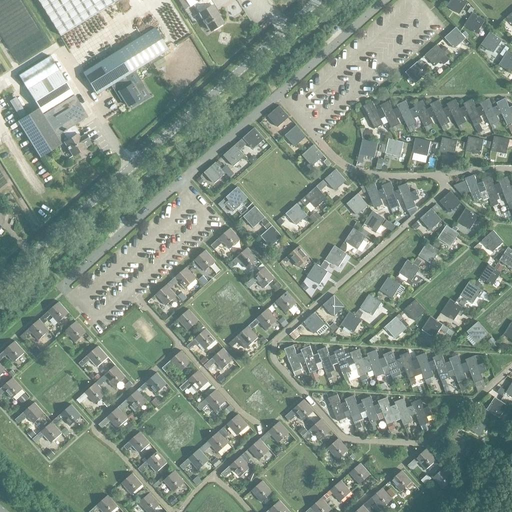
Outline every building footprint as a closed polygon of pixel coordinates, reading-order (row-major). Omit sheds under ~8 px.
[(37,0),(60,36),(117,0),(37,0)] [(178,0),(185,10),(190,6),(194,4),(200,0),(178,0)] [(218,12),(210,0),(200,0),(194,4),(210,31),(223,23),(217,13),(218,12)] [(461,14),(469,2),(466,0),(451,0),(448,6),(461,14)] [(478,34),(486,21),(474,13),(465,26),(478,34)] [(457,48),(468,38),(458,27),(447,37),(457,48)] [(154,28),(138,38),(115,52),(83,72),(97,94),(111,85),(114,90),(117,88),(119,92),(116,93),(121,100),(123,98),(128,106),(141,98),(132,85),(138,81),(138,82),(140,81),(134,70),(168,49),(154,28)] [(495,53),(503,40),(491,32),(482,45),(495,53)] [(437,44),(425,55),(435,66),(441,61),(444,64),(449,59),(437,44)] [(511,73),(511,72),(511,54),(508,52),(500,65),(511,73)] [(43,115),(64,102),(63,100),(73,94),(49,56),(18,75),(39,108),(43,115)] [(418,62),(406,72),(416,83),(427,73),(418,62)] [(10,99),(19,114),(26,111),(17,95),(10,99)] [(43,115),(39,108),(17,121),(40,157),(64,142),(73,156),(86,148),(85,147),(91,143),(85,134),(79,138),(77,134),(79,133),(74,125),(87,116),(74,96),(64,102),(43,115)] [(473,98),(465,103),(466,105),(470,113),(476,125),(480,132),(485,129),(481,122),(484,121),(481,115),(487,112),(483,104),(477,107),(473,98)] [(489,98),(481,102),(483,104),(487,112),(493,124),(495,128),(500,125),(498,122),(501,120),(498,115),(501,113),(503,112),(499,104),(494,107),(489,98)] [(506,98),(498,102),(499,104),(503,112),(509,124),(511,122),(511,105),(511,107),(506,98)] [(440,99),(431,104),(432,106),(436,114),(444,130),(449,127),(447,124),(456,119),(453,113),(449,105),(444,108),(440,99)] [(448,103),(449,105),(453,113),(456,119),(462,129),(465,127),(463,123),(468,121),(465,116),(470,113),(466,105),(461,108),(456,99),(448,103)] [(398,105),(399,107),(403,115),(411,130),(415,128),(414,125),(418,122),(415,117),(420,115),(416,106),(411,109),(407,100),(398,105)] [(415,104),(416,106),(420,115),(428,130),(432,128),(430,124),(434,122),(431,117),(436,114),(432,106),(428,108),(423,100),(415,104)] [(382,119),(387,116),(383,107),(378,110),(374,101),(365,106),(376,128),(385,123),(382,119)] [(382,105),(383,107),(387,116),(395,131),(399,129),(397,125),(401,123),(399,118),(403,115),(399,107),(395,109),(390,101),(382,105)] [(279,128),(291,117),(281,106),(269,116),(279,128)] [(296,147),(308,136),(298,125),(286,135),(296,147)] [(244,138),(236,145),(241,150),(249,143),(254,149),(266,139),(256,128),(244,138)] [(507,154),(511,140),(495,136),(492,151),(507,154)] [(481,154),(484,140),(469,137),(467,151),(481,154)] [(428,156),(432,142),(416,138),(413,153),(428,156)] [(435,149),(440,150),(440,152),(455,155),(458,141),(443,138),(442,144),(436,142),(435,149)] [(358,156),(357,162),(362,163),(364,158),(365,158),(366,155),(367,156),(374,157),(378,143),(362,139),(359,154),(358,156)] [(380,152),(386,153),(401,157),(405,143),(389,139),(388,145),(382,143),(380,152)] [(236,145),(225,155),(235,166),(247,156),(241,150),(236,145)] [(313,166),(325,156),(315,145),(304,155),(313,166)] [(215,184),(227,173),(217,162),(205,172),(215,184)] [(336,191),(348,181),(337,169),(326,179),(336,191)] [(462,194),(471,191),(475,201),(482,198),(483,200),(490,197),(483,181),(479,183),(475,174),(466,178),(467,180),(453,185),(462,194)] [(482,179),(483,181),(490,197),(493,206),(498,204),(496,200),(500,198),(498,193),(503,191),(500,183),(495,185),(491,175),(482,179)] [(499,180),(500,183),(503,191),(508,203),(511,201),(511,185),(511,186),(508,176),(499,180)] [(320,189),(326,184),(323,180),(317,185),(320,189)] [(382,199),(387,197),(384,189),(380,190),(376,181),(366,185),(375,208),(384,204),(382,199)] [(383,186),(384,189),(387,197),(392,209),(401,205),(399,200),(404,198),(400,190),(396,191),(392,182),(383,186)] [(399,187),(400,190),(404,198),(408,209),(417,206),(415,200),(421,198),(418,190),(412,193),(409,183),(399,187)] [(227,197),(218,204),(222,208),(227,204),(234,211),(235,212),(243,204),(242,204),(249,198),(238,186),(227,197)] [(306,196),(298,203),(301,207),(304,205),(305,206),(312,213),(317,208),(328,199),(318,187),(306,196)] [(451,213),(462,203),(452,191),(440,201),(451,213)] [(357,216),(369,205),(358,194),(347,204),(357,216)] [(298,203),(287,213),(297,225),(309,215),(301,207),(298,203)] [(255,228),(262,221),(263,222),(261,223),(267,229),(271,225),(266,218),(256,206),(245,216),(255,228)] [(431,230),(442,220),(432,208),(421,218),(431,230)] [(465,208),(457,221),(470,229),(478,216),(465,208)] [(316,211),(309,217),(314,222),(321,216),(316,211)] [(377,232),(386,219),(374,211),(365,224),(377,232)] [(446,225),(437,238),(450,246),(459,233),(446,225)] [(272,248),(284,237),(273,226),(262,236),(272,248)] [(214,250),(224,241),(230,249),(241,239),(231,228),(211,246),(214,250)] [(354,229),(346,241),(359,249),(367,237),(354,229)] [(493,251),(504,242),(494,230),(483,240),(493,251)] [(428,243),(420,256),(432,264),(440,250),(428,243)] [(286,263),(292,258),(300,267),(311,257),(300,245),(284,260),(286,263)] [(339,267),(348,254),(335,246),(327,259),(339,267)] [(231,269),(240,260),(247,268),(259,258),(248,247),(228,265),(231,269)] [(511,267),(511,248),(509,247),(500,260),(511,267)] [(206,271),(217,261),(207,250),(196,260),(206,271)] [(325,269),(329,264),(324,260),(320,266),(325,269)] [(412,281),(421,268),(408,260),(400,273),(412,281)] [(497,262),(494,267),(500,271),(503,266),(497,262)] [(320,285),(329,271),(316,263),(308,277),(320,285)] [(493,286),(502,273),(489,264),(480,277),(493,286)] [(248,288),(258,280),(265,288),(276,278),(266,266),(245,285),(248,288)] [(187,267),(168,284),(171,288),(179,280),(186,288),(197,278),(187,267)] [(210,280),(204,273),(198,279),(204,285),(210,280)] [(389,277),(381,291),(393,299),(397,292),(401,294),(405,287),(389,277)] [(470,281),(462,294),(474,303),(478,296),(480,297),(485,291),(483,289),(470,281)] [(178,296),(171,288),(168,284),(157,294),(167,306),(178,296)] [(287,312),(298,302),(288,291),(277,301),(287,312)] [(374,315),(382,302),(370,294),(361,307),(374,315)] [(335,295),(323,305),(334,317),(346,306),(335,295)] [(416,321),(427,311),(416,299),(405,309),(416,321)] [(451,299),(442,312),(454,320),(458,315),(460,316),(463,312),(461,311),(463,307),(451,299)] [(40,319),(43,323),(47,320),(46,319),(51,314),(58,323),(70,313),(60,302),(43,317),(40,319)] [(189,330),(200,320),(190,309),(179,319),(189,330)] [(252,329),(260,321),(267,329),(278,320),(268,309),(249,326),(252,329)] [(354,333),(363,320),(350,312),(342,325),(354,333)] [(315,313),(305,322),(315,333),(317,332),(320,335),(328,328),(325,325),(325,324),(315,313)] [(408,328),(401,321),(404,318),(400,314),(386,326),(396,338),(408,328)] [(431,316),(423,329),(435,337),(441,329),(451,336),(455,332),(444,324),(440,322),(437,320),(431,316)] [(284,327),(288,323),(282,317),(278,321),(284,327)] [(43,323),(40,319),(20,336),(23,340),(32,332),(39,340),(50,331),(43,323)] [(76,342),(87,332),(77,321),(66,331),(76,342)] [(470,334),(466,337),(474,347),(478,343),(490,333),(479,321),(468,331),(470,334)] [(245,348),(247,346),(248,347),(259,337),(249,326),(229,344),(231,347),(239,341),(245,348)] [(187,346),(190,349),(196,344),(197,345),(199,343),(206,349),(217,339),(207,328),(187,346)] [(295,330),(289,334),(294,340),(299,335),(295,330)] [(0,354),(0,360),(7,354),(14,362),(25,352),(15,341),(0,354)] [(302,372),(301,369),(303,368),(301,363),(306,361),(303,353),(298,354),(294,345),(285,349),(296,375),(302,372)] [(82,367),(91,359),(98,367),(109,357),(99,346),(79,364),(82,367)] [(311,346),(301,350),(303,353),(306,361),(311,373),(314,371),(319,369),(325,367),(319,353),(314,355),(311,346)] [(318,351),(319,353),(325,367),(328,377),(332,375),(331,372),(336,370),(334,364),(339,362),(335,354),(331,356),(327,347),(318,351)] [(204,366),(207,369),(216,361),(223,369),(234,359),(225,348),(204,366)] [(344,348),(334,352),(335,354),(339,362),(344,375),(348,373),(352,372),(358,369),(355,364),(356,363),(352,355),(351,352),(346,354),(344,348)] [(360,349),(351,352),(352,355),(356,363),(355,364),(358,369),(360,376),(363,382),(368,380),(365,374),(369,372),(371,377),(376,375),(368,357),(364,358),(360,349)] [(165,372),(174,364),(180,371),(192,361),(182,350),(162,368),(165,372)] [(367,354),(368,357),(376,375),(376,377),(385,373),(386,375),(391,373),(385,357),(381,359),(377,350),(367,354)] [(384,355),(385,357),(391,373),(394,381),(398,379),(397,376),(402,374),(400,369),(405,367),(401,358),(397,360),(393,351),(384,355)] [(400,356),(401,358),(405,367),(409,379),(423,373),(417,360),(413,361),(410,352),(400,356)] [(426,353),(416,357),(417,360),(423,373),(425,380),(427,384),(432,382),(430,378),(434,376),(432,370),(437,368),(434,360),(430,362),(426,353)] [(442,354),(433,358),(434,360),(437,368),(443,384),(446,391),(450,390),(447,382),(446,379),(451,377),(456,375),(450,361),(446,363),(442,354)] [(449,359),(450,361),(456,375),(459,382),(467,378),(465,372),(470,370),(467,362),(463,364),(459,355),(449,359)] [(466,359),(467,362),(470,370),(476,385),(480,384),(479,381),(484,379),(481,373),(487,371),(484,363),(479,365),(475,356),(466,359)] [(115,365),(96,382),(99,385),(107,379),(109,381),(108,381),(113,387),(125,376),(115,365)] [(188,380),(179,388),(182,391),(191,384),(192,385),(191,386),(196,392),(198,390),(198,391),(209,381),(199,370),(188,380)] [(147,382),(138,390),(141,393),(149,385),(156,393),(167,383),(158,372),(147,382)] [(313,382),(319,380),(316,372),(310,374),(313,382)] [(13,377),(2,387),(0,389),(0,395),(5,391),(12,399),(24,389),(13,377)] [(133,384),(129,381),(124,386),(127,389),(133,384)] [(80,404),(89,396),(95,404),(106,394),(97,383),(77,400),(80,404)] [(502,396),(506,389),(500,385),(496,392),(502,396)] [(205,399),(197,407),(200,411),(209,403),(215,410),(226,400),(217,389),(207,397),(205,399)] [(119,407),(122,410),(130,403),(137,410),(148,401),(138,390),(119,407)] [(338,394),(329,398),(339,424),(343,423),(342,420),(347,417),(352,416),(346,402),(342,403),(338,394)] [(355,395),(345,399),(346,402),(352,416),(354,422),(357,429),(362,427),(359,420),(363,418),(368,416),(363,402),(358,404),(355,395)] [(377,425),(375,421),(380,420),(385,418),(379,404),(375,405),(371,396),(362,400),(363,402),(368,416),(371,423),(374,430),(376,429),(375,426),(377,425)] [(387,397),(378,401),(379,404),(385,418),(388,424),(391,431),(396,429),(393,422),(401,418),(396,404),(391,406),(387,397)] [(509,405),(507,404),(509,402),(502,398),(500,400),(496,397),(487,410),(500,418),(509,405)] [(411,415),(416,413),(413,405),(408,407),(404,398),(395,402),(396,404),(401,418),(405,428),(409,426),(408,423),(413,421),(411,415)] [(293,409),(285,416),(289,420),(297,413),(303,421),(314,411),(305,399),(293,409)] [(427,431),(426,427),(425,424),(430,422),(427,416),(433,414),(430,406),(424,408),(421,399),(411,402),(413,405),(416,413),(422,429),(423,433),(427,431)] [(18,423),(27,416),(34,424),(46,413),(36,402),(16,420),(18,423)] [(53,421),(56,424),(64,417),(71,425),(82,415),(72,404),(53,421)] [(227,414),(233,409),(230,405),(224,410),(227,414)] [(102,428),(110,420),(117,428),(128,418),(122,410),(119,407),(99,425),(102,428)] [(237,435),(249,425),(239,414),(227,424),(237,435)] [(481,435),(489,423),(491,421),(480,414),(479,416),(476,414),(468,427),(481,435)] [(311,429),(303,436),(307,441),(313,436),(313,435),(315,433),(321,440),(332,430),(322,419),(311,429)] [(36,443),(44,435),(51,443),(63,433),(56,424),(53,421),(33,439),(36,443)] [(279,442),(290,432),(280,421),(249,448),(259,460),(271,449),(264,442),(272,435),(279,442)] [(303,436),(308,431),(305,427),(299,432),(303,436)] [(127,450),(133,445),(139,452),(150,443),(140,431),(124,446),(127,450)] [(208,441),(200,448),(203,452),(212,445),(218,452),(229,442),(223,436),(219,431),(208,441)] [(462,453),(470,440),(457,431),(448,444),(462,453)] [(337,459),(349,449),(339,438),(328,448),(337,459)] [(145,456),(148,460),(158,451),(154,447),(145,456)] [(183,470),(192,462),(199,469),(210,459),(203,452),(200,448),(180,466),(183,470)] [(426,469),(437,459),(427,448),(407,466),(410,469),(419,461),(426,469)] [(45,453),(50,459),(55,454),(50,449),(45,453)] [(147,466),(149,464),(157,472),(168,462),(158,451),(138,469),(141,472),(147,466)] [(216,465),(222,461),(218,455),(212,460),(216,465)] [(241,455),(230,466),(221,473),(224,477),(233,469),(240,477),(251,467),(241,455)] [(359,484),(371,474),(361,463),(349,473),(359,484)] [(443,488),(454,478),(444,467),(433,477),(443,488)] [(164,491),(169,486),(174,491),(185,481),(175,470),(156,488),(160,492),(163,490),(164,491)] [(401,491),(412,481),(402,470),(391,480),(401,491)] [(133,494),(144,484),(133,473),(122,482),(133,494)] [(162,477),(153,485),(155,488),(164,480),(162,477)] [(262,502),(273,491),(263,480),(252,491),(262,502)] [(341,480),(330,490),(327,493),(330,495),(333,493),(340,501),(352,491),(341,480)] [(381,508),(393,498),(383,487),(364,504),(367,508),(375,501),(381,508)] [(359,489),(353,494),(358,500),(364,495),(359,489)] [(148,511),(150,511),(161,503),(151,492),(140,502),(148,511)] [(109,495),(98,505),(89,511),(95,511),(100,508),(104,511),(112,511),(119,506),(109,495)] [(167,500),(171,505),(177,500),(173,495),(167,500)] [(311,507),(305,511),(328,511),(332,509),(322,498),(311,507)] [(289,511),(291,511),(281,500),(266,511),(289,511)]
